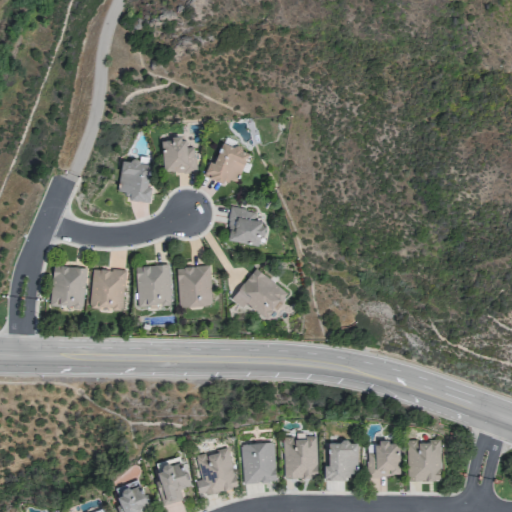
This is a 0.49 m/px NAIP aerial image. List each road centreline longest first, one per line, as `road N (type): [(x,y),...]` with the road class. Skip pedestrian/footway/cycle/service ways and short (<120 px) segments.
road 1 (tertiary): [(0,366),(302,373),(389,387),(511,426)]
road 2 (tertiary): [(288,352),(15,345)]
road 3 (residential): [(503,511),(298,504),(237,511)]
road 4 (tertiary): [(511,407),(404,370),(288,352)]
road 5 (residential): [(26,265),(37,222),(96,238),(181,216)]
